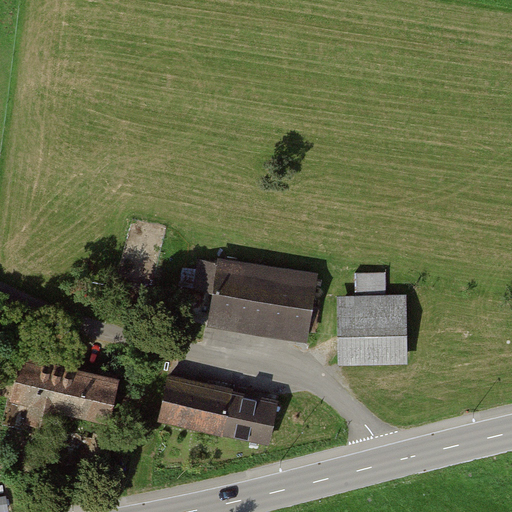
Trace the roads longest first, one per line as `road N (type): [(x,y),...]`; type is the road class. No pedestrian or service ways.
road 1 (residential): [(383,465),(375,438),(313,376),(104,335),(0,291)]
road 2 (tertiary): [(191,511),(383,465)]
road 3 (tertiary): [(383,465),(511,434)]
